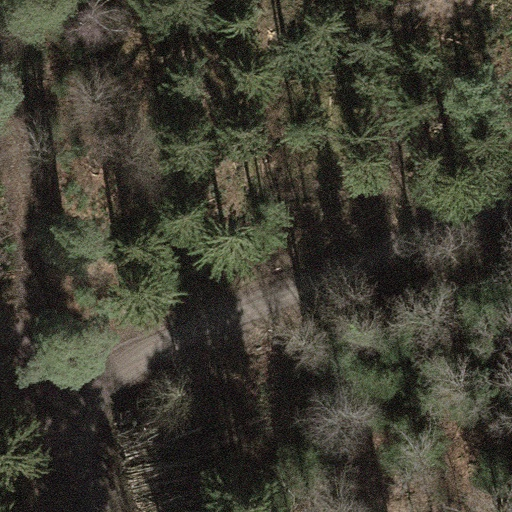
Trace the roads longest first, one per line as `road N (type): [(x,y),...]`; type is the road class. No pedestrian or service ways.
road 1 (track): [(511,202),(160,346),(116,375),(89,412)]
road 2 (track): [(89,412),(0,309)]
